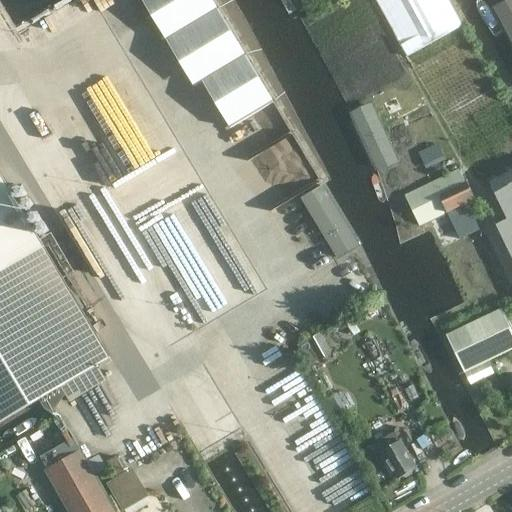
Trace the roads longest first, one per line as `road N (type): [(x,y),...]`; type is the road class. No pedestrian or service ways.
road 1 (unknown): [(243,331),(276,294),(277,246),(150,51),(132,34),(94,27),(22,56),(0,89)]
road 2 (unknown): [(0,125),(124,332),(169,349),(205,349),(243,331)]
road 3 (unknown): [(321,511),(253,386),(243,331)]
